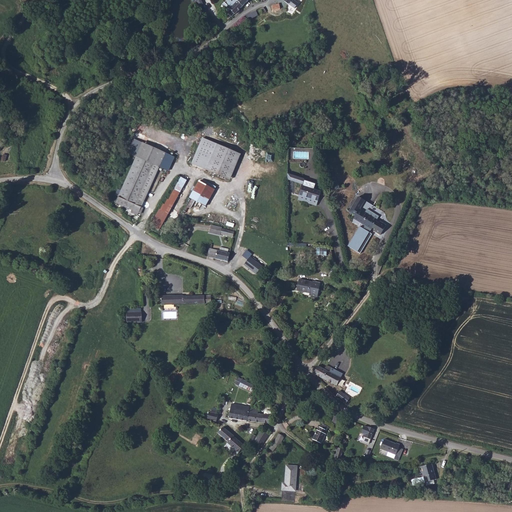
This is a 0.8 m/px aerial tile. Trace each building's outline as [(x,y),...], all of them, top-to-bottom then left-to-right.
[(203,0),(198,3),(200,6),(202,5),(204,9),(208,8),(203,0)] [(255,11),(246,16),(249,20),(258,16),(255,11)] [(202,139),(192,165),(229,181),(240,156),(202,139)] [(141,204),(165,153),(143,143),(119,194),(141,204)] [(151,223),(160,228),(191,181),(185,178),(171,199),(170,198),(167,203),(166,202),(163,208),(162,207),(151,223)] [(200,182),(189,198),(204,207),(215,191),(200,182)] [(316,205),(320,192),(302,186),(298,199),(316,205)] [(363,229),(369,233),(372,228),(375,230),(373,232),(380,235),(387,225),(377,220),(379,217),(367,210),(365,213),(360,210),(365,201),(358,197),(348,213),(355,217),(353,219),(364,226),(363,229)] [(235,231),(210,225),(209,233),(219,236),(219,235),(233,238),(235,231)] [(348,247),(361,254),(372,235),(369,233),(363,229),(360,227),(348,247)] [(312,255),(312,243),(288,242),(288,254),(312,255)] [(327,255),(327,247),(317,247),(317,255),(327,255)] [(208,249),(206,257),(228,262),(230,254),(220,252),(208,249)] [(191,269),(190,263),(183,263),(183,261),(174,261),(174,257),(162,257),(162,271),(182,271),(182,295),(160,295),(160,304),(211,304),(211,295),(192,296),(191,281),(202,280),(201,269),(191,269)] [(250,257),(244,266),(258,277),(265,268),(250,257)] [(311,294),(311,297),(320,298),(322,283),(313,281),(312,282),(298,281),(296,292),(311,294)] [(127,315),(136,314),(136,322),(142,322),(142,312),(127,312),(127,315)] [(136,314),(127,315),(127,323),(136,322),(136,314)] [(325,369),(319,365),(314,373),(315,375),(337,386),(338,384),(341,386),(344,381),(341,380),(342,379),(345,374),(328,364),(325,369)] [(256,388),(242,380),(238,386),(254,394),(256,388)] [(340,390),(335,397),(346,405),(351,398),(340,390)] [(253,409),(253,408),(249,408),(248,408),(231,405),(228,419),(248,422),(249,422),(250,413),(252,413),(253,409)] [(258,409),(253,408),(253,409),(252,413),(250,413),(249,422),(271,424),(271,422),(272,416),(271,416),(272,412),(268,411),(266,412),(266,415),(264,415),(261,415),(257,414),(258,409)] [(207,420),(216,422),(218,415),(209,412),(207,420)] [(368,428),(364,426),(362,433),(364,434),(363,436),(364,437),(362,441),(369,444),(374,428),(369,426),(368,428)] [(242,449),(243,447),(233,438),(234,437),(222,427),(218,433),(229,442),(226,445),(238,456),(243,450),(242,449)] [(323,436),(325,432),(319,428),(312,441),(320,445),(324,436),(323,436)] [(255,444),(262,448),(269,435),(261,431),(257,437),(252,435),(247,444),(250,445),(248,449),(253,451),(255,447),(254,446),(255,444)] [(279,446),(285,436),(279,433),(273,443),(270,448),(273,451),(278,445),(279,446)] [(381,450),(398,457),(399,454),(397,454),(399,448),(400,446),(396,444),(395,445),(385,440),(381,450)] [(338,447),(333,461),(343,464),(345,459),(341,458),(343,450),(338,447)] [(436,471),(434,465),(421,468),(426,483),(436,481),(434,471),(436,471)] [(295,491),(296,468),(286,466),(285,483),(282,483),(281,490),(283,491),(295,491)] [(204,473),(202,481),(212,483),(214,476),(204,473)] [(295,491),(283,491),(282,500),(294,500),(295,491)]
